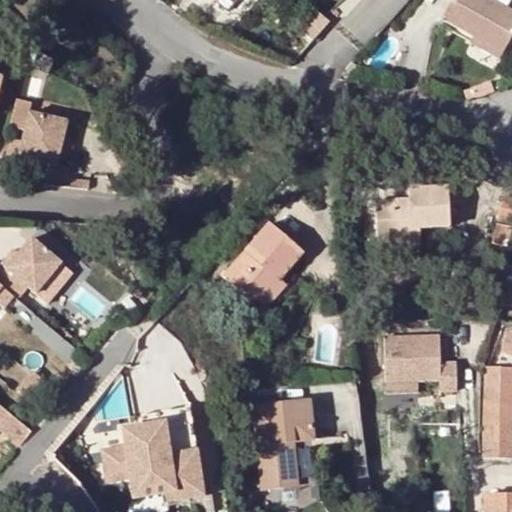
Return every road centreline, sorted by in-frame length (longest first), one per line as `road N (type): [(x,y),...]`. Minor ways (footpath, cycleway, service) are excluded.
road 1 (residential): [(0,201),(143,206),(156,183),(140,108),(176,41)]
road 2 (residential): [(491,115),(307,91)]
road 3 (residential): [(119,346),(0,484)]
road 4 (residential): [(307,91),(176,41)]
